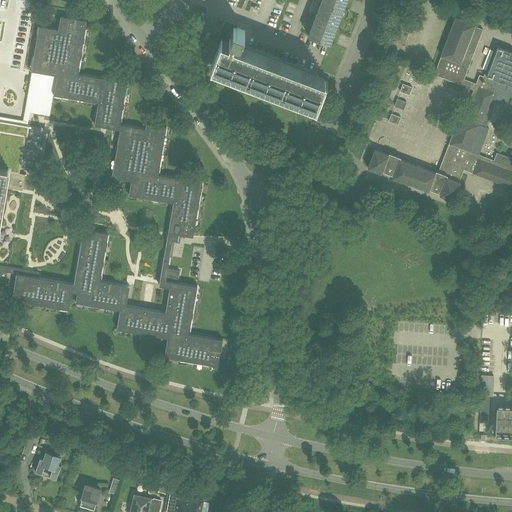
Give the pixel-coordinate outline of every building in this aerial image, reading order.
[(321,0),(312,25),(308,35),(330,43),(343,9),(321,0)] [(321,0),(343,9),(346,0),(321,0)] [(74,283),(39,277),(39,272),(0,265),(0,214),(5,187),(22,190),(33,129),(13,125),(13,123),(0,121),(0,270),(16,273),(12,299),(68,309),(71,291),(77,292),(76,301),(120,309),(117,328),(167,337),(164,356),(218,365),(222,339),(189,333),(197,285),(178,282),(180,270),(168,268),(172,239),(177,239),(178,233),(193,236),(203,176),(183,172),(182,178),(158,174),(166,126),(146,123),(145,128),(120,124),(128,76),(108,73),(107,78),(78,73),(87,20),(61,15),(58,28),(39,25),(31,70),(57,75),(54,94),(98,102),(94,124),(120,129),(112,177),(131,180),(129,194),(173,202),(168,232),(159,285),(170,286),(166,311),(127,304),(130,285),(100,280),(108,233),(83,228),(74,283)] [(374,149),(368,167),(382,172),(382,170),(394,175),(393,177),(428,190),(429,188),(440,193),(440,194),(453,200),(460,182),(459,181),(464,169),(473,173),(511,187),(511,157),(497,152),(493,160),(482,156),(479,154),(488,128),(486,127),(498,95),(508,99),(511,89),(511,50),(498,45),(487,75),(484,74),(483,76),(479,75),(476,83),(463,79),(483,29),(475,26),(475,24),(455,16),(441,55),(437,67),(436,68),(434,74),(474,89),(463,118),(459,116),(449,143),(452,145),(442,172),(436,170),(435,172),(400,159),(401,157),(389,152),(388,154),(374,149)] [(221,39),(216,52),(211,65),(316,105),(326,79),(239,46),(245,30),(238,28),(238,25),(229,22),(227,27),(233,29),(227,41),(221,39)] [(409,94),(412,87),(403,83),(400,91),(409,94)] [(398,124),(401,117),(391,113),(388,121),(398,124)] [(496,420),(495,435),(511,435),(511,405),(496,405),(496,420)] [(22,451),(28,453),(34,436),(28,434),(22,451)] [(34,471),(41,473),(44,465),(52,468),(49,476),(56,478),(61,465),(58,464),(61,456),(45,450),(42,458),(39,457),(34,471)] [(108,491),(115,493),(119,479),(113,477),(108,491)] [(100,488),(85,484),(79,503),(94,508),(100,488)] [(132,504),(130,511),(146,511),(157,511),(161,500),(153,498),(153,499),(149,498),(150,497),(134,494),(133,497),(131,497),(130,504),(132,504)] [(200,511),(202,500),(192,498),(192,501),(176,498),(173,511),(200,511)]
